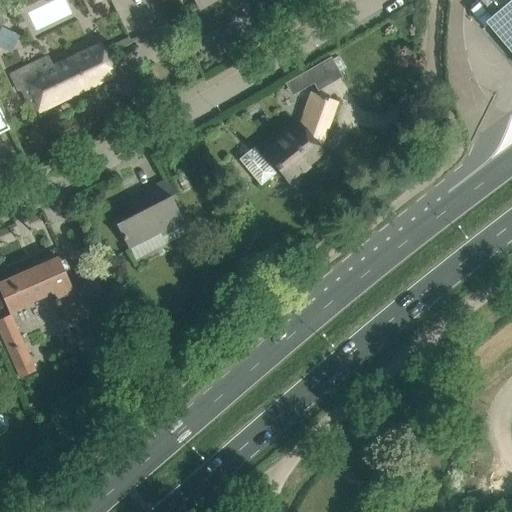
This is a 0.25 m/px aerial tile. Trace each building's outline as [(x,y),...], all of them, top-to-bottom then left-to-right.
[(123,0),(131,15),(154,4),(152,0),(123,0)] [(511,0),(480,0),(499,22),(511,10),(511,0)] [(511,1),(481,29),(511,64),(511,1)] [(48,57),(27,67),(11,75),(18,90),(26,86),(31,96),(26,99),(33,114),(115,75),(101,44),(52,67),(48,57)] [(289,81),(296,93),(313,83),(318,91),(342,77),(331,57),(289,81)] [(322,151),(318,145),(321,136),(322,136),(335,101),(312,93),(302,122),(261,156),(254,148),(240,159),(261,184),(278,170),(287,180),(322,151)] [(172,196),(178,193),(170,178),(144,192),(151,206),(116,224),(129,249),(161,233),(163,236),(186,224),(172,196)] [(14,279),(13,277),(0,282),(0,292),(8,311),(53,291),(67,323),(83,316),(58,257),(41,264),(42,267),(14,279)] [(93,293),(100,309),(112,304),(105,287),(93,293)] [(8,351),(18,374),(33,368),(23,344),(8,351)]
